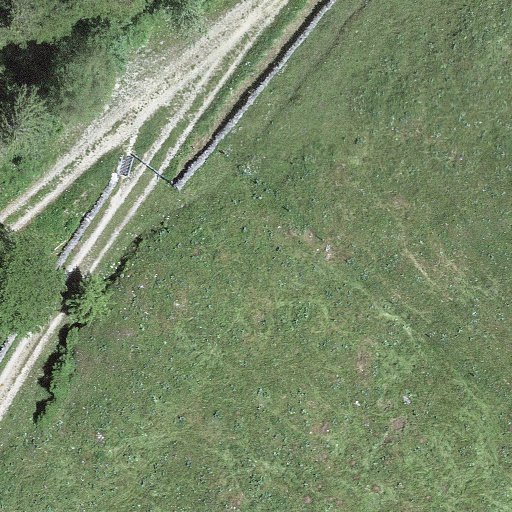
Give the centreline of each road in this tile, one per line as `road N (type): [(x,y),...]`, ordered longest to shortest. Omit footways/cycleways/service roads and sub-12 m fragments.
road 1 (track): [(274,0),(56,305),(0,401)]
road 2 (track): [(256,18),(0,233)]
